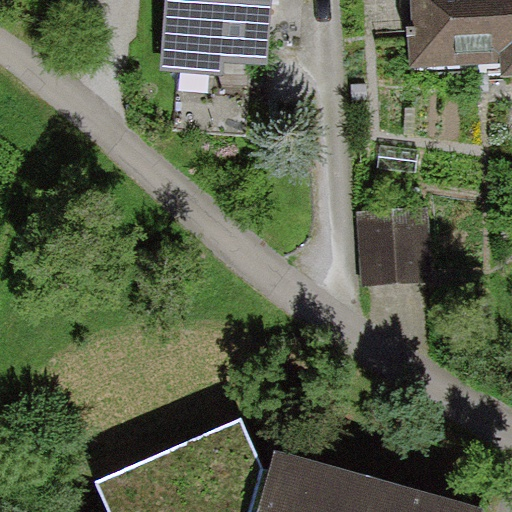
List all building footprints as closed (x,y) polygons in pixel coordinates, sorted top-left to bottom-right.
[(164,0),(159,75),(225,80),(226,68),(269,71),(274,0),(281,0),(294,1),(294,0),(164,0)] [(511,83),(511,0),(409,0),(413,72),(502,67),(503,84),(511,83)] [(434,286),(430,211),(358,215),(363,289),(434,286)] [(242,428),(96,493),(104,511),(263,511),(271,484),(265,482),(242,428)] [(435,511),(276,469),(271,484),(263,511),(435,511)]
